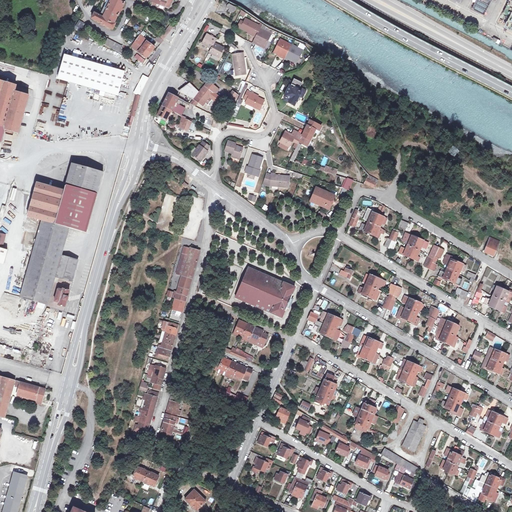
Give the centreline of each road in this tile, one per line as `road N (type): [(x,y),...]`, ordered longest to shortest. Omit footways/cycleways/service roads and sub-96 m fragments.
road 1 (residential): [(293,337),(511,465)]
road 2 (residential): [(191,293),(147,450),(229,485)]
road 3 (residential): [(316,284),(511,402)]
road 4 (residential): [(511,276),(359,189),(337,235)]
road 5 (residential): [(337,235),(511,343)]
road 6 (residential): [(207,181),(217,139),(232,130),(259,136),(275,117),(267,82),(234,38)]
road 7 (trunk): [(342,0),(511,92)]
road 8 (residential): [(258,419),(391,499)]
road 9 (residential): [(73,386),(89,393),(89,430),(54,511)]
road 10 (unknown): [(31,163),(0,292)]
road 11 (track): [(383,199),(398,184),(395,147),(409,136),(449,160)]
road 12 (secondary): [(81,331),(114,215)]
